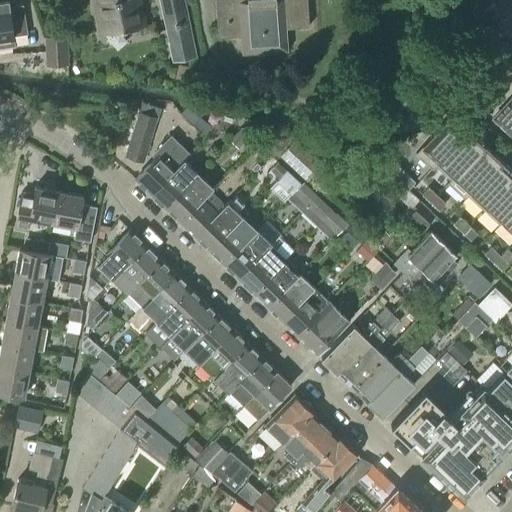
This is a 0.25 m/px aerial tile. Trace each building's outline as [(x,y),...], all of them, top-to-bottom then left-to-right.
[(8,0),(0,0),(0,46),(15,44),(13,34),(27,32),(23,3),(9,5),(8,0)] [(94,0),(102,33),(145,24),(140,0),(94,0)] [(184,0),(161,0),(174,59),(196,55),(184,0)] [(287,28),(309,26),(307,0),(215,0),(218,38),(241,36),(242,54),(288,51),(287,28)] [(511,9),(498,25),(510,36),(511,34),(511,9)] [(45,35),(46,51),(67,50),(66,34),(51,35),(45,35)] [(68,62),(67,50),(46,51),(47,64),(68,62)] [(484,76),(478,82),(487,90),(493,84),(484,76)] [(511,78),(500,92),(504,95),(511,101),(511,78)] [(504,95),(489,111),(511,132),(511,101),(504,95)] [(157,117),(139,111),(125,154),(144,160),(157,117)] [(452,113),(416,153),(433,168),(436,165),(435,165),(469,128),(452,113)] [(248,135),(241,128),(229,140),(236,148),(248,135)] [(469,128),(435,165),(436,165),(451,179),(485,143),(469,128)] [(135,178),(150,192),(180,161),(180,162),(183,159),(188,153),(170,135),(152,154),(155,157),(135,178)] [(307,179),(309,177),(322,162),(297,138),(281,155),(307,179)] [(451,179),(448,182),(465,198),(468,195),(467,194),(501,158),(485,143),(451,179)] [(511,167),(501,158),(467,194),(468,195),(483,208),(511,176),(511,167)] [(164,206),(198,172),(183,159),(180,162),(180,161),(150,192),(164,206)] [(286,169),(285,168),(278,162),(272,169),(280,177),(286,169)] [(412,179),(403,170),(396,177),(406,186),(412,179)] [(179,220),(209,190),(212,186),(198,172),(164,206),(179,220)] [(301,183),(300,182),(290,173),(281,183),(291,193),(301,183)] [(511,176),(483,208),(484,209),(500,223),(503,220),(502,219),(511,208),(511,176)] [(54,221),(60,189),(35,185),(33,197),(21,195),(15,226),(29,229),(31,217),(54,221)] [(318,195),(307,185),(298,195),(309,205),(318,195)] [(436,195),(427,187),(421,194),(429,202),(436,195)] [(82,194),(60,189),(54,221),(77,226),(74,237),(87,240),(93,209),(80,206),(82,194)] [(193,234),(224,203),(209,190),(179,220),(193,234)] [(445,204),(436,195),(429,202),(438,211),(445,204)] [(333,209),(322,199),(313,208),(324,218),(333,209)] [(208,249),(241,214),(227,200),(224,203),(193,234),(208,249)] [(425,224),(431,217),(433,215),(420,203),(410,214),(419,222),(421,220),(425,224)] [(511,208),(502,219),(503,220),(511,228),(511,208)] [(348,224),(338,213),(328,223),(339,233),(348,224)] [(223,263),(256,228),(241,214),(208,249),(223,263)] [(467,225),(459,217),(452,224),(461,232),(467,225)] [(476,233),(467,225),(461,232),(469,240),(476,233)] [(342,236),(352,245),(353,246),(362,236),(351,226),(342,236)] [(117,274),(146,243),(131,228),(109,250),(110,251),(98,263),(104,269),(100,273),(108,282),(116,273),(117,274)] [(238,277),(271,243),(256,228),(223,263),(238,277)] [(409,277),(443,242),(430,229),(411,250),(407,246),(393,261),(409,277)] [(37,238),(34,250),(47,252),(50,241),(37,238)] [(68,243),(50,240),(50,241),(47,252),(51,253),(66,256),(68,243)] [(377,251),(376,250),(366,240),(357,250),(368,260),(377,251)] [(456,253),(443,242),(409,277),(422,289),(426,294),(440,279),(435,275),(456,253)] [(131,287),(161,257),(146,243),(117,274),(131,287)] [(251,290),(285,257),(271,243),(238,277),(251,290)] [(20,247),(16,271),(47,277),(51,253),(47,252),(34,250),(20,247)] [(499,255),(490,247),(483,254),(492,262),(499,255)] [(507,263),(499,255),(492,262),(501,270),(507,263)] [(158,289),(175,271),(161,257),(131,287),(127,292),(141,305),(158,289)] [(266,305),(299,271),(285,257),(251,290),(266,305)] [(85,260),(74,258),(72,270),(84,272),(85,260)] [(381,286),(395,271),(385,261),(371,276),(381,286)] [(42,300),(47,277),(16,271),(11,294),(42,300)] [(158,317),(190,285),(175,271),(158,289),(141,305),(140,306),(149,315),(152,312),(158,317)] [(281,319),(313,285),(299,271),(266,305),(281,319)] [(480,272),(470,283),(480,293),(491,282),(480,272)] [(92,299),(102,289),(103,287),(90,274),(89,277),(86,293),(92,299)] [(73,283),(70,282),(68,295),(79,297),(82,284),(73,283)] [(172,331),(173,330),(204,299),(190,285),(158,317),(172,331)] [(295,333),(328,299),(313,285),(281,319),(295,333)] [(511,302),(494,285),(477,303),(492,318),(495,321),(511,304),(511,302)] [(37,324),(42,300),(11,294),(6,318),(37,324)] [(188,344),(219,313),(204,299),(173,330),(188,344)] [(349,319),(328,299),(295,333),(316,353),(349,319)] [(474,336),(492,318),(474,300),(457,319),(474,336)] [(86,323),(91,328),(102,316),(89,304),(86,323)] [(71,306),(68,318),(80,321),(82,309),(71,306)] [(336,371),(392,313),(384,306),(361,331),(353,324),(321,357),(336,371)] [(200,361),(233,327),(219,313),(188,344),(186,346),(200,361)] [(351,386),(383,353),(376,345),(399,321),(392,313),(336,371),(351,386)] [(37,324),(6,318),(2,342),(42,350),(47,326),(37,324)] [(213,377),(248,342),(233,327),(200,361),(198,363),(213,377)] [(75,345),(78,333),(66,330),(64,342),(75,345)] [(101,348),(100,347),(87,336),(83,341),(82,348),(92,358),(101,348)] [(448,375),(472,348),(459,337),(435,364),(448,375)] [(0,365),(28,372),(33,348),(2,342),(0,350),(0,365)] [(228,391),(263,356),(248,342),(213,377),(228,391)] [(411,355),(366,401),(382,416),(414,382),(406,375),(428,351),(421,344),(411,355)] [(511,346),(499,360),(511,373),(511,346)] [(366,401),(411,355),(404,348),(391,361),(383,353),(351,386),(366,401)] [(62,354),(59,366),(71,368),(73,356),(62,354)] [(100,377),(109,367),(97,356),(87,367),(99,377),(100,377)] [(243,404),(277,369),(263,356),(228,391),(243,404)] [(493,361),(476,379),(483,385),(486,388),(503,371),(493,361)] [(0,390),(23,395),(28,372),(0,365),(0,390)] [(115,390),(126,376),(116,368),(105,382),(115,390)] [(292,384),(277,369),(243,404),(258,419),(292,384)] [(485,470),(483,468),(495,456),(490,452),(498,444),(501,447),(511,434),(511,431),(511,430),(511,379),(503,371),(486,388),(483,385),(450,419),(440,409),(442,408),(440,407),(426,422),(408,405),(391,424),(409,441),(416,435),(428,446),(421,453),(463,493),(476,479),(474,477),(480,471),(482,473),(485,470)] [(83,397),(98,379),(89,372),(74,390),(83,397)] [(57,377),(57,378),(55,390),(67,392),(69,380),(57,377)] [(93,405),(107,387),(98,379),(83,397),(93,405)] [(129,403),(130,402),(139,391),(125,380),(116,392),(129,403)] [(102,413),(117,395),(107,387),(93,405),(102,413)] [(284,442),(312,411),(312,403),(307,398),(302,399),(296,393),(266,424),(283,441),(284,442)] [(111,420),(126,402),(117,395),(102,413),(111,420)] [(164,427),(175,415),(160,401),(159,401),(147,416),(146,418),(161,431),(164,427)] [(120,428),(135,410),(126,402),(111,420),(120,428)] [(19,404),(14,426),(38,431),(43,410),(19,404)] [(146,418),(135,410),(120,428),(139,440),(138,441),(147,449),(153,441),(161,432),(161,431),(146,418)] [(296,455),(325,424),(312,411),(284,442),(283,441),(282,442),(288,448),(284,452),(292,460),(294,460),(297,457),(296,455)] [(189,428),(175,415),(164,427),(178,440),(189,428)] [(314,461),(338,437),(325,424),(296,455),(297,457),(294,460),(292,460),(298,465),(302,461),(308,468),(314,461)] [(139,440),(120,428),(114,438),(133,450),(138,441),(139,440)] [(177,446),(161,432),(153,441),(172,454),(177,446)] [(203,446),(202,445),(192,435),(182,445),(194,457),(203,446)] [(314,511),(333,490),(326,484),(356,452),(350,445),(350,440),(344,435),(338,437),(314,461),(327,472),(302,502),(314,511)] [(133,450),(114,438),(108,448),(126,460),(133,450)] [(210,470),(226,452),(216,443),(199,460),(202,463),(210,470)] [(126,460),(108,448),(101,457),(120,470),(126,460)] [(229,449),(226,452),(211,470),(215,474),(221,478),(223,481),(234,489),(252,470),(229,449)] [(63,457),(33,450),(29,467),(37,469),(34,482),(18,478),(11,505),(37,511),(38,511),(42,499),(52,502),(63,457)] [(120,470),(101,457),(95,467),(114,479),(120,470)] [(188,457),(182,467),(192,474),(198,464),(188,457)] [(361,458),(333,490),(342,498),(358,479),(372,464),(361,458)] [(372,464),(358,479),(382,502),(376,509),(379,511),(424,511),(397,486),(396,487),(372,464)] [(192,475),(193,476),(208,487),(216,476),(199,465),(192,475)] [(114,479),(95,467),(89,477),(108,489),(114,479)] [(108,489),(89,477),(82,487),(101,499),(108,489)] [(118,511),(124,504),(114,497),(103,511),(118,511)] [(333,511),(356,511),(343,500),(335,508),(333,511)]
